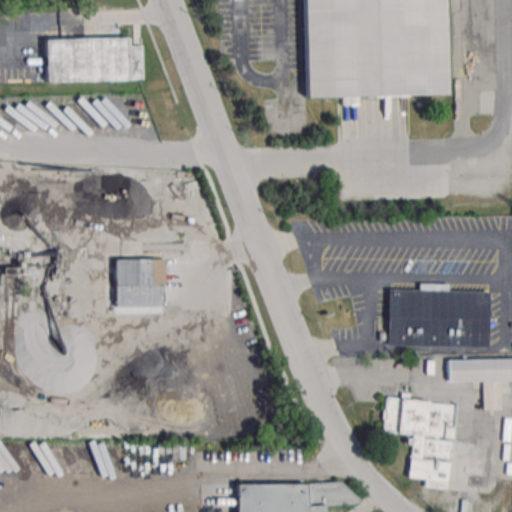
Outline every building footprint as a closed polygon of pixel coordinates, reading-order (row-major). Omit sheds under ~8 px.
[(442,0),(445,94),(306,97),(303,0),(442,0)] [(127,37),(42,39),(43,82),(141,80),(141,46),(127,46),(127,37)] [(164,258),(112,258),(112,307),(164,307),(164,258)] [(386,289),(487,291),(486,347),(385,345),(386,289)] [(482,410),(500,409),(500,381),(511,381),(511,358),(446,360),(446,382),(482,381),(482,410)] [(446,488),(455,404),(385,396),(381,432),(410,435),(409,446),(403,446),(402,451),(409,452),(406,477),(424,479),(423,486),(446,488)] [(235,485),(235,511),(323,511),(323,505),(357,504),(357,483),(235,485)]
